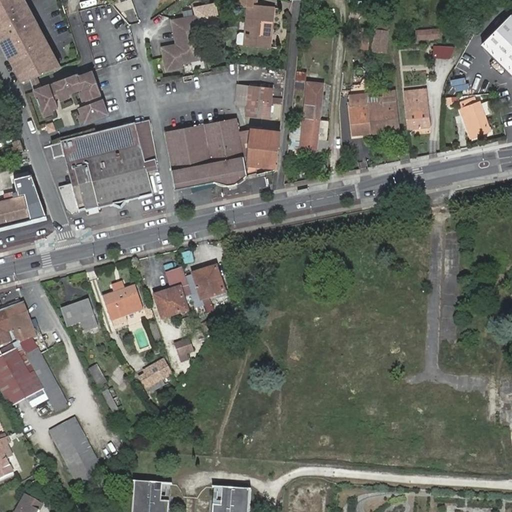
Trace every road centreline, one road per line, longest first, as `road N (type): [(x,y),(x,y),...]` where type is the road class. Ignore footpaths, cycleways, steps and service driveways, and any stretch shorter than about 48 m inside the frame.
road 1 (primary): [(71,254),(438,174)]
road 2 (unclassified): [(438,174),(432,372),(441,380),(511,380)]
road 3 (residential): [(0,61),(71,254)]
